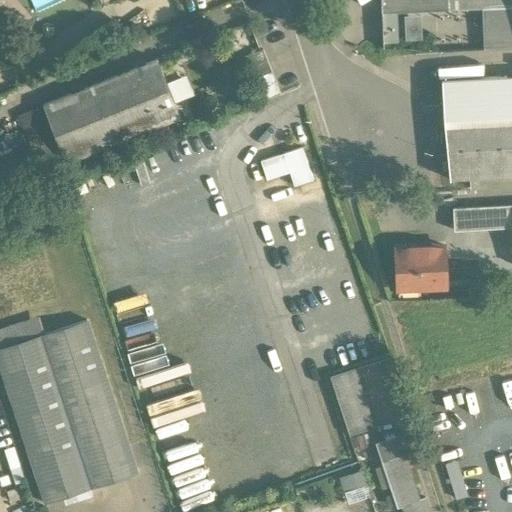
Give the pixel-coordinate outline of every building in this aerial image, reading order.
[(381,0),(382,11),(449,9),(448,0),(381,0)] [(511,0),(448,0),(449,9),(485,7),(487,48),(511,47),(511,0)] [(262,49),(241,58),(250,80),(271,72),(262,49)] [(156,59),(133,68),(156,126),(179,117),(156,59)] [(133,68),(42,105),(65,162),(156,126),(133,68)] [(271,72),(250,80),(259,102),(280,94),(271,72)] [(511,75),(442,80),(446,120),(511,116),(511,75)] [(42,105),(17,115),(40,172),(65,162),(42,105)] [(511,116),(446,120),(449,180),(511,176),(511,116)] [(301,148),(260,162),(266,180),(289,173),(293,186),(312,180),(301,148)] [(511,204),(454,207),(455,230),(511,227),(511,204)] [(442,246),(397,248),(399,288),(444,286),(442,246)] [(0,347),(42,334),(36,317),(0,328),(0,347)] [(42,334),(0,347),(0,365),(45,502),(136,472),(86,319),(42,334)] [(191,368),(137,385),(145,411),(199,395),(191,368)] [(373,427),(354,370),(329,379),(348,436),(373,427)] [(378,447),(383,461),(404,454),(408,453),(403,438),(378,447)] [(419,500),(404,454),(383,461),(398,507),(402,506),(419,500)] [(336,475),(343,500),(369,493),(362,467),(336,475)] [(419,500),(402,506),(403,511),(429,511),(424,498),(419,500)]
